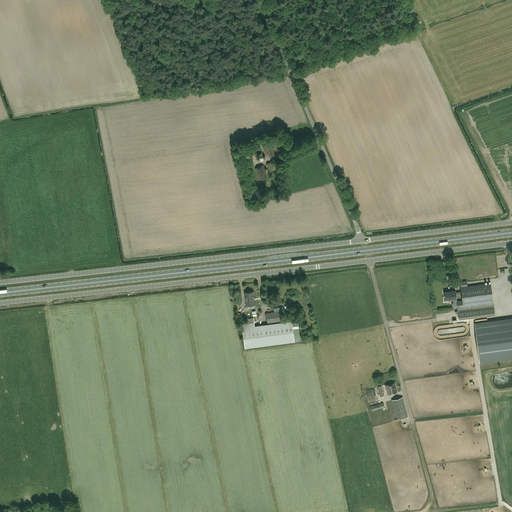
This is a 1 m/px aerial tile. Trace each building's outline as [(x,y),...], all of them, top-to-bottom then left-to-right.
[(279,137),(272,140),(277,154),(285,151),(279,137)] [(271,143),(263,146),(262,147),(264,154),(266,154),(267,159),(276,155),(271,143)] [(274,162),(270,163),(266,164),(269,172),(276,170),(274,162)] [(255,168),(260,181),(267,178),(263,165),(255,168)] [(459,319),(495,315),(491,283),(467,286),(467,281),(460,281),(461,287),(460,287),(461,291),(456,292),(456,290),(445,292),(446,299),(457,298),(456,297),(462,297),(462,300),(457,301),(458,311),(455,311),(455,313),(458,313),(459,319)] [(254,291),(245,293),(246,305),(247,305),(248,308),(255,307),(254,304),(255,304),(254,291)] [(266,313),(267,323),(282,321),(281,311),(266,313)] [(511,317),(475,323),(479,357),(511,352),(511,317)] [(298,320),(292,321),(292,320),(255,326),(254,322),(241,324),(245,348),(301,340),(300,334),(298,320)] [(387,389),(388,394),(397,392),(395,382),(386,384),(387,389)] [(402,397),(393,400),(398,419),(408,416),(402,397)]
